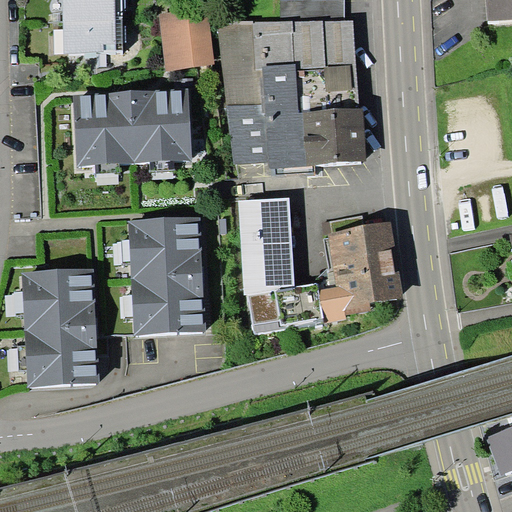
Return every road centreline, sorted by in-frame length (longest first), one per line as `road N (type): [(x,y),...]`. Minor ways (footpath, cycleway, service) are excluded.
road 1 (residential): [(0,435),(97,422),(428,335)]
road 2 (secondary): [(399,0),(428,335)]
road 3 (secondary): [(428,335),(472,511)]
